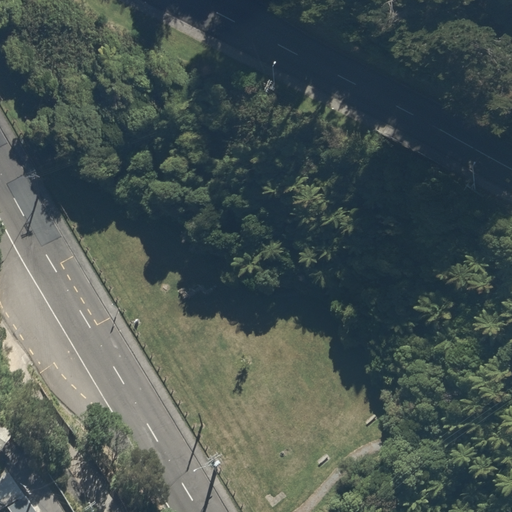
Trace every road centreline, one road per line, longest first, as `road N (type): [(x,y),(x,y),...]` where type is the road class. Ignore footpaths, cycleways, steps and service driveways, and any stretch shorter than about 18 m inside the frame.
road 1 (tertiary): [(199,511),(0,176)]
road 2 (tertiary): [(190,0),(511,168)]
